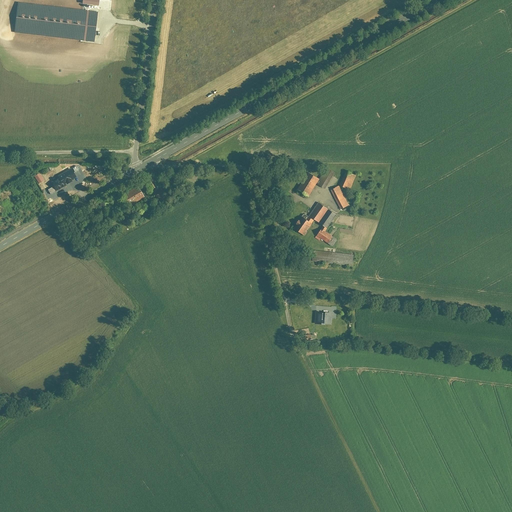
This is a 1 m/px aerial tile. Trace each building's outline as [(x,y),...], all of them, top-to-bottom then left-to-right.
[(18,4),(15,31),(94,41),(98,14),(18,4)] [(75,176),(84,171),(79,163),(70,168),(75,176)] [(61,165),(51,171),(54,176),(56,174),(57,176),(59,181),(60,180),(62,184),(67,182),(67,183),(72,181),(71,179),(76,177),(75,176),(70,168),(65,171),(61,165)] [(325,188),(335,172),(328,168),(317,184),(325,188)] [(356,175),(346,171),(340,185),(350,189),(356,175)] [(309,172),(298,189),(309,196),(320,179),(309,172)] [(40,173),(35,176),(39,183),(44,180),(40,173)] [(153,178),(149,180),(153,188),(157,186),(153,178)] [(349,205),(339,185),(331,189),(341,209),(349,205)] [(138,186),(125,194),(131,205),(144,197),(138,186)] [(161,190),(156,194),(159,199),(164,196),(161,190)] [(319,202),(309,215),(315,219),(319,222),(329,209),(319,202)] [(329,209),(319,222),(324,226),(327,228),(336,215),(329,209)] [(303,216),(294,228),(304,235),(313,223),(307,219),(303,216)] [(322,238),(329,243),(333,236),(325,230),(322,228),(316,238),(320,241),(322,238)] [(333,236),(329,243),(333,246),(338,240),(333,236)] [(354,255),(314,250),(313,261),(353,265),(354,255)] [(297,331),(309,328),(303,302),(293,305),(296,319),(294,320),(297,331)] [(315,312),(314,324),(320,324),(320,319),(324,319),(323,324),(331,325),(332,313),(315,312)] [(333,329),(325,330),(326,340),(334,339),(333,329)]
